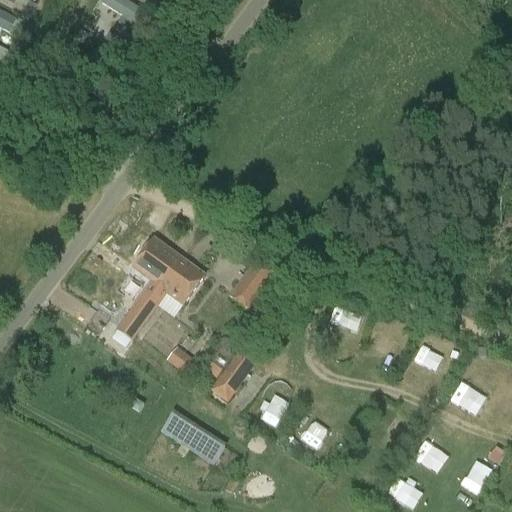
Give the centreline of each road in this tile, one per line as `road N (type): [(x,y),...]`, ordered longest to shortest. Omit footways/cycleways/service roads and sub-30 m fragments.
road 1 (track): [(127,175),(269,250),(511,346)]
road 2 (unclassified): [(127,175),(259,0)]
road 3 (unclassified): [(0,346),(127,175)]
road 4 (unclassified): [(127,175),(0,110)]
